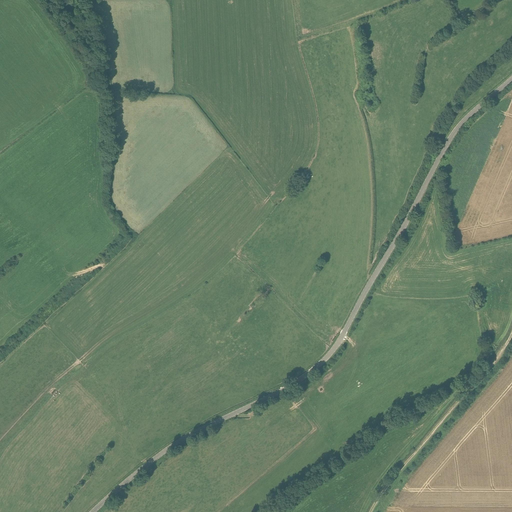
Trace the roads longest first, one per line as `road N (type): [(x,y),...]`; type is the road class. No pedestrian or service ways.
road 1 (tertiary): [(92,511),(161,453),(289,386),(323,359),(455,130),(511,76)]
road 2 (track): [(369,511),(511,332)]
road 3 (track): [(356,103),(371,190),(371,281)]
